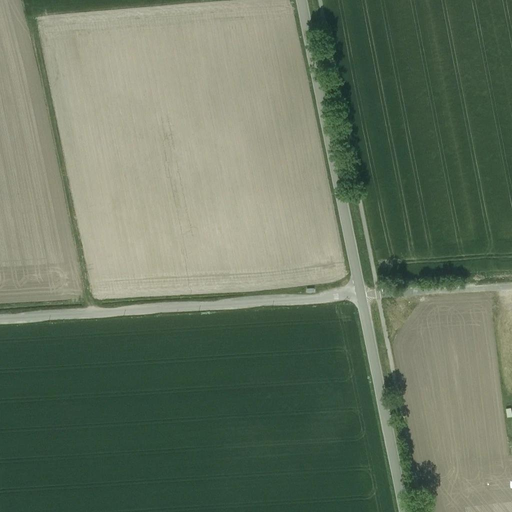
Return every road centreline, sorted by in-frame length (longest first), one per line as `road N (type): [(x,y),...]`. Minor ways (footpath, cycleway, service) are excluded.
road 1 (unclassified): [(0,319),(360,293)]
road 2 (track): [(93,313),(35,18)]
road 3 (tertiary): [(360,293),(300,0)]
road 4 (tertiary): [(404,511),(360,293)]
road 5 (unclassified): [(360,293),(511,286)]
